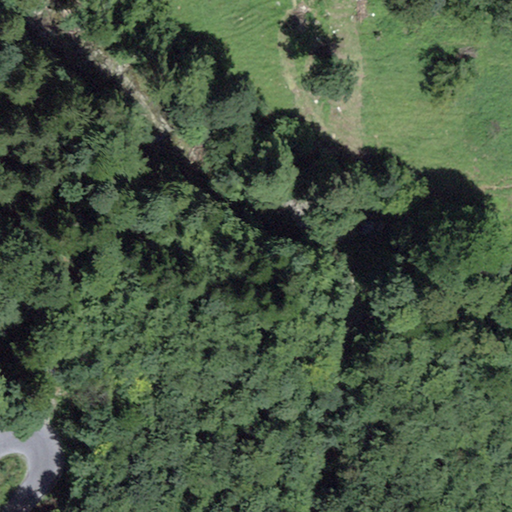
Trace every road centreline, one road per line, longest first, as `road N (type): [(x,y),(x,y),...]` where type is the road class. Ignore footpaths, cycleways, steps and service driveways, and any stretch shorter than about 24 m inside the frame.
road 1 (track): [(307,511),(319,419),(354,306),(349,275),(311,227),(311,209),(332,197),(392,197)]
road 2 (unclassified): [(0,446),(13,437),(43,451),(39,484),(14,511)]
